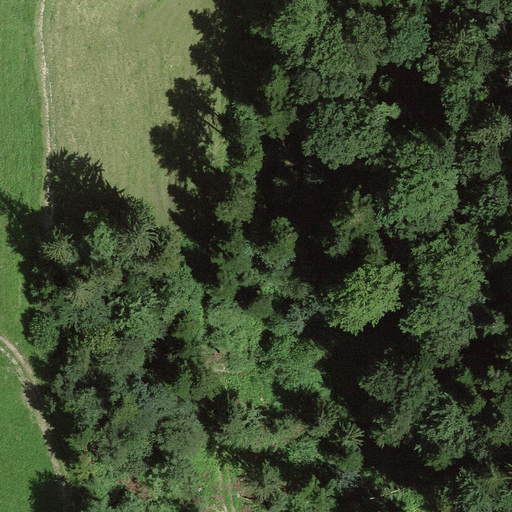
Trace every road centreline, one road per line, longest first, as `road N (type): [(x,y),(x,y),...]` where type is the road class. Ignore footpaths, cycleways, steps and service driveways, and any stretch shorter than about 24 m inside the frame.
road 1 (track): [(511,307),(455,166),(439,75),(437,0)]
road 2 (track): [(88,511),(69,438),(42,378),(0,335)]
